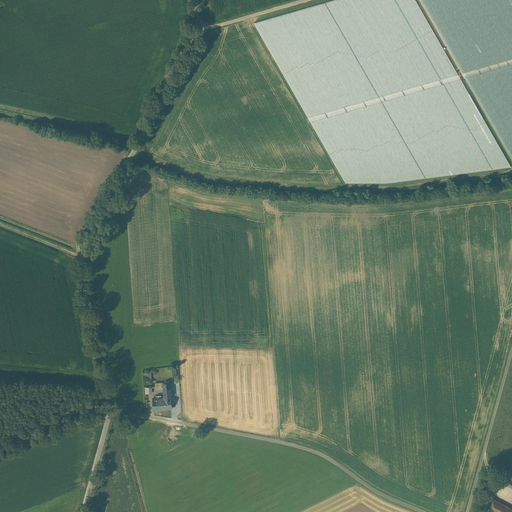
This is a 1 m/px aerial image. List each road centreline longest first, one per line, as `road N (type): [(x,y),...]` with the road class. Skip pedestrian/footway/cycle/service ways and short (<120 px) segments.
road 1 (unclassified): [(197,28),(89,245),(86,287),(108,411)]
road 2 (unclassified): [(421,511),(308,449),(108,411)]
road 3 (unclassified): [(466,511),(511,350)]
road 4 (track): [(129,158),(204,192),(260,199)]
